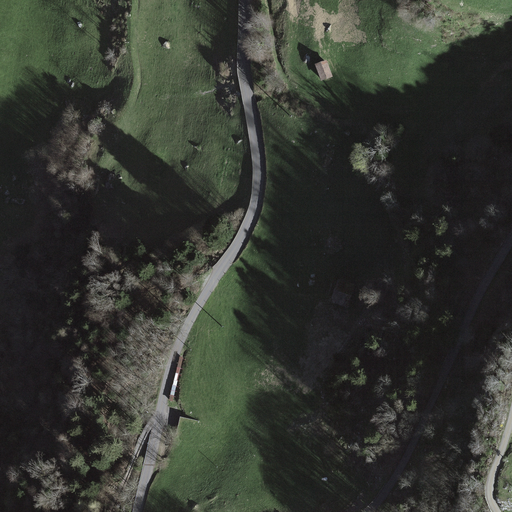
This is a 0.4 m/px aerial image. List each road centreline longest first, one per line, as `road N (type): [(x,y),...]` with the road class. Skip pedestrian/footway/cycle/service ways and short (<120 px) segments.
road 1 (unclassified): [(243,0),(255,202),(181,335),(138,511)]
road 2 (track): [(511,243),(369,511)]
